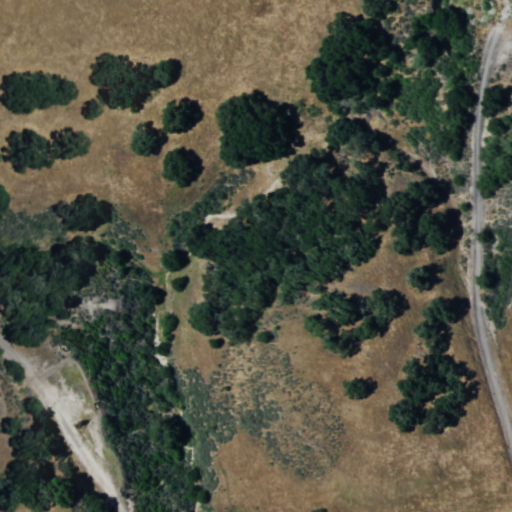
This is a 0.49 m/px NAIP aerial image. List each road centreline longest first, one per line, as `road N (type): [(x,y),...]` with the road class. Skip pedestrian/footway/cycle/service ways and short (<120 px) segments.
road 1 (residential): [(511,443),(470,291),(472,152),(509,0)]
road 2 (residential): [(0,345),(51,404),(116,511)]
